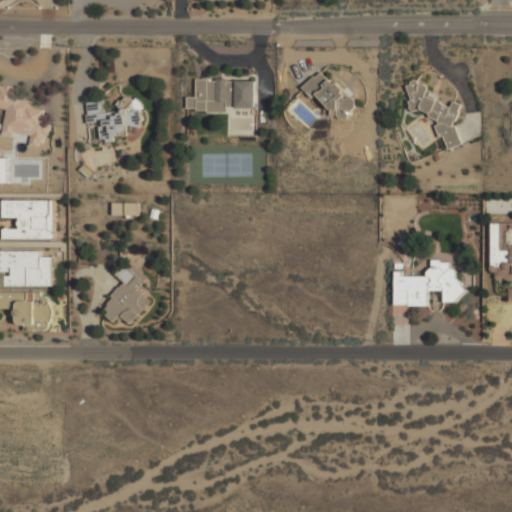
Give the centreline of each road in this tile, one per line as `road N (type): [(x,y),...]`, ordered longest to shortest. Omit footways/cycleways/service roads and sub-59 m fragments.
road 1 (residential): [(511,24),(0,26)]
road 2 (residential): [(0,353),(511,352)]
